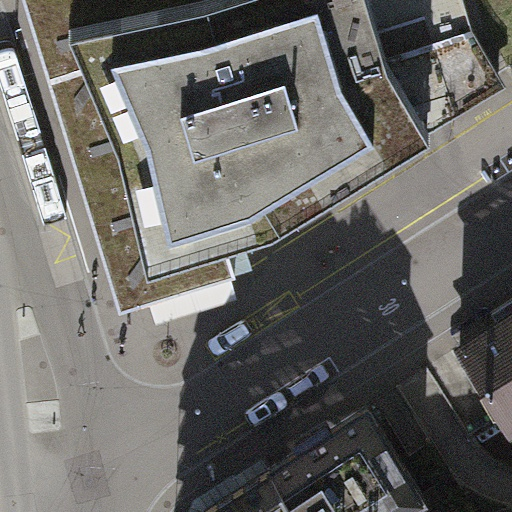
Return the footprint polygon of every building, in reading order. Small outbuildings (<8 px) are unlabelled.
[(24,0),(119,307),(138,301),(45,0),(24,0)] [(45,0),(138,301),(236,273),(225,238),(278,222),(506,80),(472,25),(465,0),(45,0)] [(507,415),(511,412),(511,308),(458,344),(507,415)] [(363,405),(270,465),(299,511),(389,511),(419,493),(363,405)] [(299,511),(270,465),(203,507),(201,511),(299,511)]
